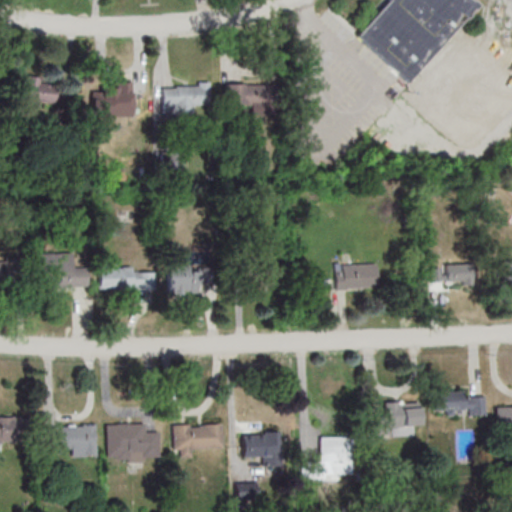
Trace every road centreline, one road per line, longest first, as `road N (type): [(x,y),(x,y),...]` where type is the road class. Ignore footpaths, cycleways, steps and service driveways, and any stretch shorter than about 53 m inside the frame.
road 1 (residential): [(511,335),(135,348),(0,341)]
road 2 (residential): [(295,0),(171,28),(0,17)]
